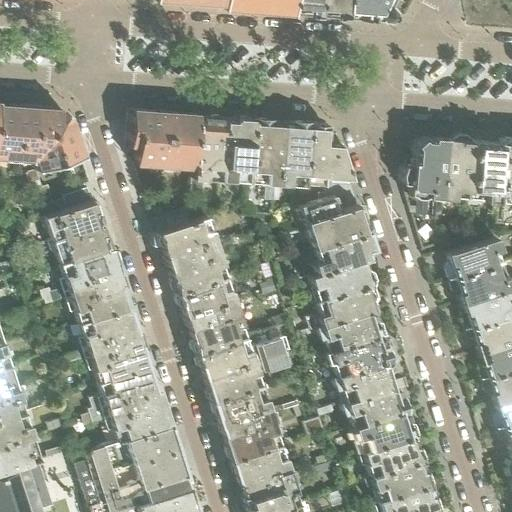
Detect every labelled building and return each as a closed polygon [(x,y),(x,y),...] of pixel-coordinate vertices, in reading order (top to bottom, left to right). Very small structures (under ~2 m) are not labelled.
[(289,12),(289,0),(218,0),(219,3),(218,7),(289,12)] [(316,14),(317,0),(289,0),(289,12),(316,14)] [(317,0),(316,14),(343,16),(344,0),(317,0)] [(386,5),(388,0),(344,0),(343,16),(387,20),(391,11),(390,10),(386,5)] [(0,103),(0,156),(27,158),(30,169),(27,170),(31,184),(38,181),(34,169),(78,155),(66,118),(67,117),(55,107),(54,107),(0,103)] [(131,161),(158,165),(161,111),(127,109),(125,143),(132,143),(131,161)] [(189,167),(193,118),(194,114),(161,111),(158,165),(159,165),(189,167)] [(188,176),(216,178),(220,116),(202,115),(202,119),(193,118),(189,167),(188,176)] [(241,180),(246,118),(220,116),(216,178),(222,178),(241,180)] [(267,213),(274,124),(271,124),(268,120),(246,118),(241,180),(264,181),(262,198),(265,198),(265,212),(267,213)] [(277,183),(296,184),(301,122),(286,121),(283,124),(274,124),(267,213),(269,213),(271,198),(276,199),(277,183)] [(302,181),(319,183),(323,131),(324,125),(323,123),(305,122),(305,123),(301,122),(296,184),(302,185),(302,181)] [(332,194),(339,195),(353,199),(348,184),(331,131),(323,131),(319,183),(322,183),(322,197),(332,194)] [(435,195),(465,198),(468,140),(468,139),(464,134),(454,133),(449,137),(449,138),(440,138),(435,195)] [(435,195),(440,138),(429,137),(418,137),(410,144),(408,165),(400,164),(397,173),(398,182),(407,183),(406,193),(409,194),(412,196),(420,197),(423,194),(435,195)] [(492,200),(511,201),(511,138),(502,137),(497,141),(496,142),(492,200)] [(465,198),(492,200),(496,142),(468,140),(465,198)] [(62,208),(88,200),(84,188),(58,196),(59,197),(62,208)] [(364,232),(353,199),(339,195),(343,206),(336,208),(332,194),(322,197),(296,205),(310,248),(312,247),(312,248),(364,232)] [(62,208),(59,197),(53,199),(57,210),(62,208)] [(57,210),(53,199),(47,201),(51,212),(57,210)] [(43,228),(47,238),(97,223),(99,220),(96,211),(92,209),(89,200),(88,200),(62,208),(57,210),(51,212),(45,214),(39,216),(38,216),(42,229),(43,228)] [(51,212),(47,201),(45,201),(41,203),(45,214),(51,212)] [(45,214),(41,203),(36,205),(39,216),(45,214)] [(164,212),(161,204),(150,207),(153,216),(164,212)] [(157,229),(185,220),(187,205),(169,211),(153,218),(157,229)] [(189,248),(212,241),(207,227),(199,230),(195,217),(185,220),(157,229),(153,230),(165,269),(192,261),(189,248)] [(51,251),(55,263),(107,246),(104,234),(100,232),(97,224),(97,223),(47,238),(45,239),(30,244),(32,250),(36,252),(41,250),(42,254),(51,251)] [(445,278),(500,260),(492,236),(492,235),(490,236),(490,234),(490,231),(484,233),(473,237),(475,241),(467,244),(442,252),(445,261),(442,267),(445,278)] [(312,272),(359,258),(365,257),(363,249),(368,247),(364,232),(312,248),(316,260),(309,262),(312,272)] [(17,248),(13,236),(5,238),(9,251),(17,248)] [(231,243),(228,236),(220,239),(222,246),(231,243)] [(172,291),(214,277),(210,265),(219,262),(212,241),(189,248),(192,261),(165,269),(172,291)] [(95,289),(116,283),(119,282),(115,269),(114,270),(111,262),(112,262),(107,246),(55,263),(62,285),(91,276),(95,289)] [(310,285),(314,298),(367,282),(370,277),(367,269),(362,266),(359,258),(312,272),(306,274),(306,275),(289,280),(293,291),(310,285)] [(508,285),(500,260),(445,278),(449,290),(455,293),(458,302),(508,285)] [(306,275),(306,274),(304,269),(273,279),(275,285),(289,280),(306,275)] [(74,321),(123,306),(125,302),(122,293),(118,291),(116,283),(95,289),(91,276),(62,285),(74,321)] [(208,307),(231,300),(227,288),(218,290),(214,277),(172,291),(184,328),(212,319),(208,307)] [(265,293),(275,290),(272,279),(259,283),(262,294),(265,293)] [(367,282),(314,298),(311,299),(316,313),(310,315),(309,314),(303,316),(305,321),(307,327),(309,326),(312,325),(368,309),(371,308),(368,299),(371,296),(367,282)] [(511,311),(511,298),(508,285),(458,302),(461,310),(458,317),(461,328),(511,311)] [(44,303),(52,300),(49,291),(47,286),(38,290),(41,298),(42,298),(44,303)] [(49,291),(52,300),(59,298),(58,293),(56,288),(49,291)] [(184,328),(192,352),(234,338),(230,325),(238,322),(231,300),(208,307),(212,319),(184,328)] [(111,336),(130,329),(128,322),(130,317),(127,308),(123,306),(74,321),(86,357),(115,348),(111,336)] [(320,336),(324,349),(376,334),(379,329),(376,320),(370,317),(368,309),(312,325),(312,326),(316,338),(320,336)] [(511,338),(511,311),(461,328),(465,339),(471,343),(474,351),(511,338)] [(86,357),(94,380),(142,365),(144,362),(142,353),(141,352),(137,350),(135,342),(138,341),(134,329),(130,329),(111,336),(115,348),(86,357)] [(328,362),(332,374),(384,359),(387,354),(384,345),(379,343),(376,334),(324,349),(320,350),(324,363),(328,362)] [(192,352),(199,375),(250,358),(248,351),(254,348),(256,356),(283,346),(281,340),(279,335),(276,336),(252,344),(238,349),(236,346),(234,338),(192,352)] [(511,366),(511,338),(474,351),(477,360),(473,366),(477,378),(511,366)] [(208,401),(250,388),(245,374),(260,369),(260,371),(288,362),(283,346),(256,356),(259,365),(253,367),(250,358),(199,375),(208,401)] [(68,353),(71,362),(79,359),(76,350),(68,353)] [(63,365),(71,362),(68,353),(60,356),(63,365)] [(336,387),(341,400),(392,384),(395,379),(392,370),(387,368),(384,359),(332,374),(328,375),(332,388),(336,387)] [(89,421),(106,415),(135,407),(130,393),(149,387),(147,381),(149,376),(146,367),(142,365),(94,380),(99,393),(87,397),(90,407),(85,408),(87,412),(89,421)] [(0,391),(17,387),(13,375),(9,376),(5,366),(0,367),(0,391)] [(511,396),(511,366),(477,378),(481,389),(487,392),(491,403),(511,396)] [(348,425),(400,410),(403,405),(400,396),(395,393),(392,384),(341,400),(337,401),(341,414),(344,413),(348,425)] [(0,417),(20,411),(17,401),(21,400),(17,387),(0,391),(0,417)] [(114,439),(164,423),(159,408),(158,408),(156,401),(157,400),(153,388),(149,389),(149,387),(130,393),(135,407),(106,415),(114,439)] [(208,401),(219,435),(247,427),(242,414),(265,405),(262,396),(253,398),(250,388),(208,401)] [(67,402),(64,391),(56,394),(59,405),(67,402)] [(511,421),(511,396),(491,403),(493,409),(489,416),(493,427),(511,421)] [(332,410),(330,404),(315,409),(317,415),(332,410)] [(226,459),(268,446),(264,433),(273,430),(269,420),(271,419),(267,406),(265,406),(265,405),(242,414),(247,427),(219,435),(226,459)] [(352,438),(356,451),(408,435),(411,430),(408,421),(403,418),(400,410),(348,425),(344,426),(348,439),(352,438)] [(20,411),(0,417),(0,443),(31,433),(29,424),(25,425),(20,411)] [(89,421),(87,412),(79,414),(82,423),(89,421)] [(60,424),(58,418),(43,423),(45,429),(60,424)] [(511,448),(511,421),(493,427),(496,438),(503,442),(505,450),(511,448)] [(87,511),(103,511),(184,487),(166,428),(164,423),(114,439),(81,449),(68,454),(83,498),(87,511)] [(0,470),(21,464),(39,458),(35,445),(31,446),(28,436),(32,434),(31,433),(0,443),(0,470)] [(366,475),(417,460),(419,455),(416,446),(412,443),(408,435),(356,451),(355,451),(358,463),(362,462),(366,475)] [(59,451),(58,446),(43,450),(45,456),(59,451)] [(260,487),(257,475),(284,465),(281,455),(272,457),(268,446),(226,459),(238,495),(260,487)] [(351,459),(350,454),(337,459),(338,463),(351,459)] [(326,460),(324,455),(314,458),(315,463),(326,460)] [(333,468),(330,460),(316,465),(319,473),(333,468)] [(373,500),(425,484),(427,480),(424,471),(419,468),(417,460),(366,475),(363,476),(367,488),(369,487),(373,500)] [(23,467),(21,464),(0,470),(0,511),(36,511),(26,479),(26,478),(30,476),(27,466),(23,467)] [(238,495),(243,511),(264,511),(288,504),(284,492),(292,490),(288,478),(290,478),(286,465),(284,465),(257,475),(260,487),(238,495)] [(377,511),(423,511),(432,509),(435,505),(432,495),(427,493),(425,484),(373,500),(371,501),(374,511),(376,511),(377,511)] [(179,511),(191,508),(184,487),(103,511),(179,511)]
